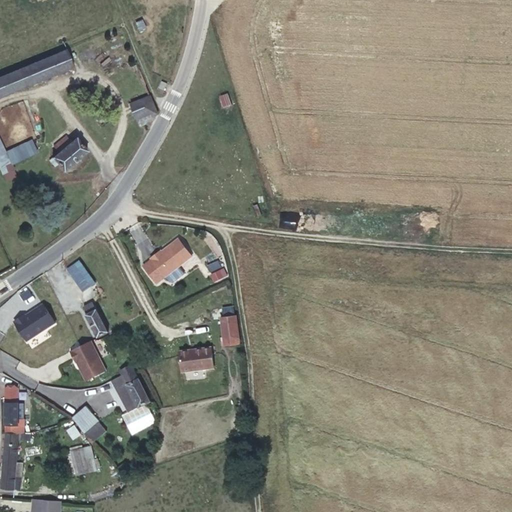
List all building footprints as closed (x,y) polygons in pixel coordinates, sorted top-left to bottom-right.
[(0,79),(0,96),(87,62),(91,72),(105,66),(127,57),(118,33),(0,79)] [(127,57),(105,66),(111,81),(133,73),(127,57)] [(157,114),(151,95),(129,103),(137,124),(157,114)] [(45,169),(55,181),(82,156),(71,144),(66,149),(62,145),(51,156),(54,160),(45,169)] [(0,180),(2,184),(16,177),(15,175),(7,161),(0,147),(0,180)] [(34,148),(7,161),(15,175),(41,162),(34,148)] [(16,177),(2,184),(5,190),(19,182),(16,177)] [(345,228),(344,214),(312,217),(313,221),(306,222),(306,229),(315,228),(315,224),(327,223),(328,230),(345,228)] [(40,249),(45,246),(41,240),(36,243),(40,249)] [(163,254),(153,261),(153,262),(166,280),(194,261),(181,243),(164,255),(163,254)] [(96,283),(82,260),(70,268),(84,291),(96,283)] [(166,280),(153,262),(145,268),(158,286),(166,280)] [(221,276),(213,280),(216,287),(224,283),(221,276)] [(30,286),(22,291),(25,297),(33,292),(30,286)] [(27,312),(17,319),(30,339),(58,320),(45,302),(28,314),(27,312)] [(96,310),(93,303),(84,307),(87,314),(86,315),(97,338),(108,334),(97,310),(96,310)] [(241,348),(237,320),(222,322),(226,350),(241,348)] [(90,341),(69,351),(74,362),(75,361),(83,381),(104,372),(90,341)] [(219,371),(216,351),(184,355),(187,376),(219,371)] [(126,377),(138,371),(135,365),(123,371),(126,377)] [(153,403),(138,371),(126,377),(117,381),(132,413),(153,403)] [(17,388),(6,388),(6,432),(17,431),(23,430),(23,418),(17,418),(17,388)] [(85,408),(73,420),(87,435),(100,422),(85,408)] [(154,424),(150,416),(141,420),(137,411),(123,418),(132,435),(154,424)] [(109,432),(100,422),(87,435),(97,445),(109,432)] [(17,431),(6,432),(6,456),(18,455),(17,431)] [(18,455),(6,456),(6,490),(19,490),(18,455)] [(124,467),(121,471),(128,479),(136,472),(130,466),(126,469),(124,467)]
